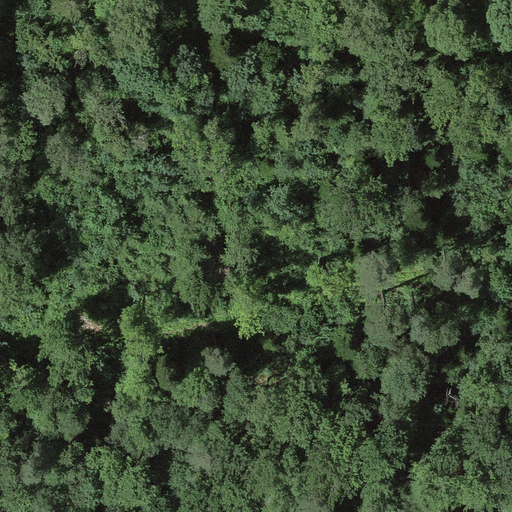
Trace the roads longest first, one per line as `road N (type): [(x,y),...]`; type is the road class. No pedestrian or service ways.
road 1 (track): [(511,252),(340,284),(282,307),(186,326),(76,342),(0,338)]
road 2 (track): [(0,31),(79,42),(175,24),(337,41),(393,56),(511,31)]
